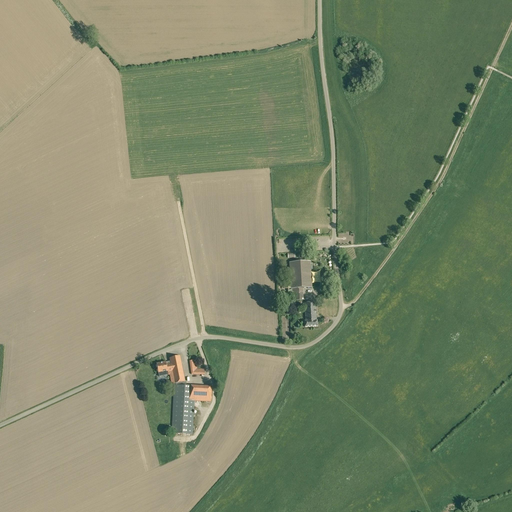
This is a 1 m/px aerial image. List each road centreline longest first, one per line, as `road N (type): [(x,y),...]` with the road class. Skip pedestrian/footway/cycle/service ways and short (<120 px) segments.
road 1 (unclassified): [(0,426),(197,338),(294,347),(336,321),(333,133),(320,0)]
road 2 (track): [(511,27),(441,180),(358,296),(340,307)]
